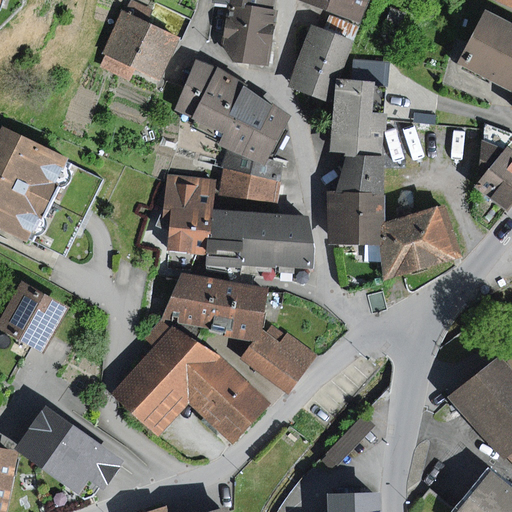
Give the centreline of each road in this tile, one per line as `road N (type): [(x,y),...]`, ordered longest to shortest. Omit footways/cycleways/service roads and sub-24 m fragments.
road 1 (residential): [(102,511),(241,458),(364,335),(426,315)]
road 2 (tertiary): [(426,315),(397,511)]
road 3 (tertiary): [(511,226),(426,315)]
